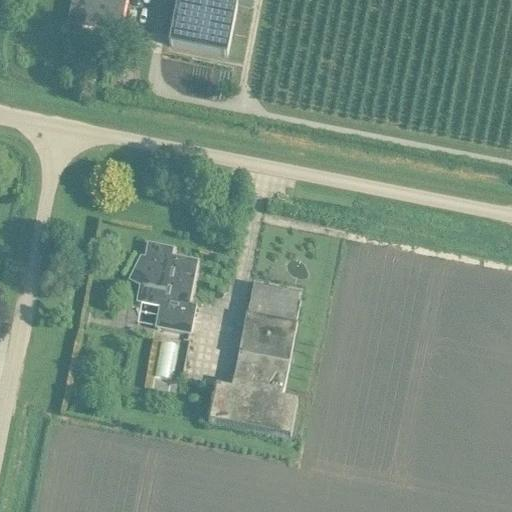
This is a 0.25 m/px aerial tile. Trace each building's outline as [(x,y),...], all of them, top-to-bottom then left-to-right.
[(120,28),(125,0),(71,0),(67,24),(93,30),(95,22),(120,28)] [(208,0),(177,0),(168,45),(227,57),(237,6),(208,0)] [(118,65),(115,82),(135,85),(138,68),(118,65)] [(136,302),(136,303),(160,308),(156,328),(155,327),(154,329),(190,336),(195,313),(184,310),(185,305),(189,306),(197,262),(172,257),(173,249),(147,244),(147,245),(148,246),(146,260),(141,259),(130,281),(141,286),(137,302),(136,302)] [(231,391),(223,389),(216,388),(209,424),(289,440),(297,404),(282,401),(296,326),(246,316),(231,391)]
